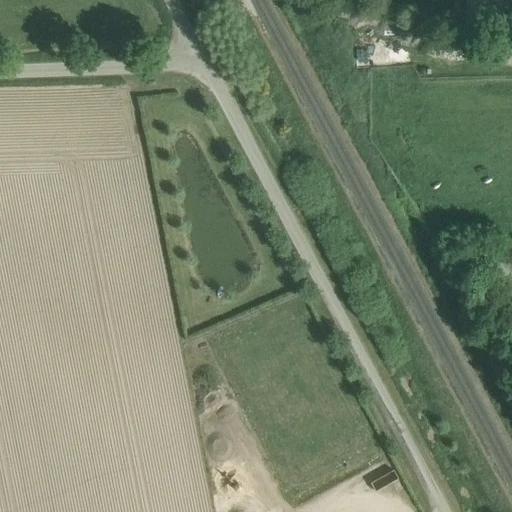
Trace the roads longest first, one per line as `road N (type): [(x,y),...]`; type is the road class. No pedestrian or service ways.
road 1 (unclassified): [(446,511),(199,52)]
road 2 (unclassified): [(0,71),(159,66),(199,52)]
